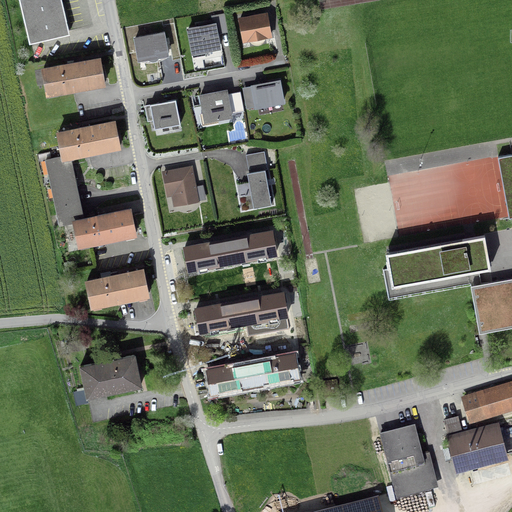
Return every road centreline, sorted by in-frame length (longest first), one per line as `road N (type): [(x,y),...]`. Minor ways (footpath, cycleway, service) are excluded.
road 1 (residential): [(109,0),(171,323)]
road 2 (residential): [(203,432),(360,412),(511,373)]
road 3 (residential): [(0,323),(171,323)]
